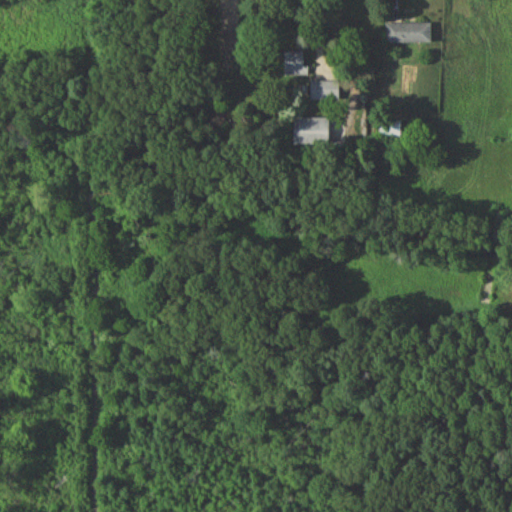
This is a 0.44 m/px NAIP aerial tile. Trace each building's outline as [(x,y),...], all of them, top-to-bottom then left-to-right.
[(434,27),(387,27),(387,46),(434,46),(434,27)] [(309,79),(309,55),(286,55),(286,79),(309,79)] [(344,84),(313,84),(313,103),(344,103),(344,84)] [(299,122),(299,148),(332,148),(332,122),(299,122)] [(406,141),(406,125),(383,125),(383,141),(406,141)]
